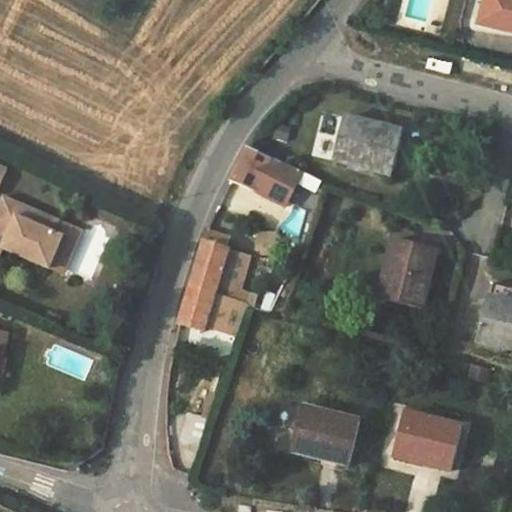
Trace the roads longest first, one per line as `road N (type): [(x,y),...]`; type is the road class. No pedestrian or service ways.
road 1 (residential): [(136,511),(146,382),(191,210),(228,141),(303,49)]
road 2 (residential): [(303,49),(511,108)]
road 3 (residential): [(135,511),(71,482),(0,465)]
road 4 (residential): [(483,242),(511,116)]
